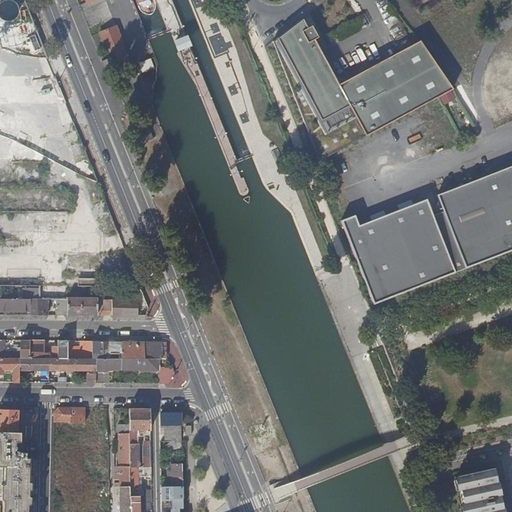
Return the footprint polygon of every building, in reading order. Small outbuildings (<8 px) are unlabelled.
[(0,0),(0,13),(9,46),(23,43),(25,51),(40,47),(37,34),(31,36),(21,0),(0,0)] [(105,0),(104,0),(85,8),(92,25),(113,17),(105,0)] [(305,29),(300,21),(266,51),(312,165),(435,100),(452,88),(419,43),(336,87),(312,41),(316,38),(309,28),(305,29)] [(116,25),(99,32),(106,47),(113,44),(121,64),(130,60),(116,25)] [(183,36),(173,40),(177,49),(186,45),(183,36)] [(139,62),(143,72),(155,67),(152,57),(139,62)] [(111,59),(102,62),(105,70),(114,66),(111,59)] [(339,221),(372,305),(511,250),(511,163),(435,195),(442,212),(432,216),(425,198),(357,225),(353,215),(339,221)] [(39,287),(39,288),(39,299),(44,299),(57,299),(67,299),(67,315),(97,315),(97,311),(97,299),(97,298),(67,298),(67,288),(67,287),(39,287)] [(30,310),(31,299),(28,299),(2,299),(1,307),(1,310),(30,310)] [(44,299),(39,299),(35,299),(31,299),(30,310),(30,315),(47,315),(47,311),(44,311),(44,299)] [(57,315),(67,315),(67,299),(57,299),(57,315)] [(112,300),(97,299),(97,311),(112,311),(112,300)] [(112,315),(138,316),(138,301),(135,301),(124,300),(112,300),(112,311),(112,315)] [(0,339),(0,358),(11,358),(11,354),(1,354),(1,340),(0,339)] [(20,358),(29,358),(29,340),(21,340),(20,351),(20,355),(20,358)] [(29,358),(67,358),(67,341),(58,341),(58,355),(55,354),(38,354),(38,340),(29,340),(29,358)] [(67,358),(92,358),(92,341),(81,341),(81,347),(71,347),(71,341),(67,341),(67,358)] [(92,358),(95,358),(107,358),(108,354),(113,354),(113,342),(92,341),(92,358)] [(121,358),(144,358),(144,342),(121,342),(121,345),(121,351),(121,358)] [(144,358),(157,358),(165,358),(165,349),(164,347),(161,347),(161,342),(144,342),(144,358)] [(0,369),(19,369),(19,358),(11,358),(0,358),(0,369)] [(95,374),(95,372),(95,368),(95,358),(92,358),(67,358),(29,358),(20,358),(19,358),(19,369),(19,370),(88,371),(88,383),(95,383),(95,374)] [(95,368),(121,369),(121,358),(119,358),(107,358),(95,358),(95,368)] [(121,369),(157,370),(157,358),(144,358),(121,358),(121,369)] [(159,367),(159,383),(168,383),(175,373),(172,367),(159,367)] [(95,383),(108,383),(108,372),(95,372),(95,374),(95,383)] [(53,412),(54,421),(69,422),(84,423),(85,407),(58,407),(53,412)] [(0,408),(0,431),(16,432),(17,420),(19,420),(19,416),(17,416),(17,409),(0,408)] [(129,408),(129,424),(129,441),(130,466),(130,467),(139,467),(138,435),(144,436),(144,430),(150,430),(150,408),(129,408)] [(36,412),(20,411),(20,432),(20,435),(35,435),(35,425),(36,418),(36,412)] [(171,442),(181,441),(181,429),(181,414),(160,413),(160,425),(168,425),(169,442),(171,442)] [(114,483),(114,487),(120,487),(130,487),(130,467),(130,466),(129,441),(129,424),(118,424),(119,446),(119,466),(114,466),(114,479),(119,479),(120,483),(114,483)] [(27,511),(28,505),(30,503),(30,497),(28,496),(28,490),(30,489),(30,482),(28,481),(29,457),(18,457),(18,465),(15,465),(15,464),(14,464),(14,451),(16,450),(19,450),(19,447),(17,447),(15,445),(15,440),(19,440),(20,435),(20,432),(16,432),(0,431),(0,466),(4,466),(3,484),(1,485),(1,499),(3,501),(2,511),(27,511)] [(151,467),(151,442),(145,442),(145,445),(143,445),(143,467),(151,467)] [(171,475),(171,486),(182,486),(182,463),(171,464),(171,470),(171,475)] [(130,467),(130,487),(130,496),(139,496),(139,490),(139,476),(142,476),(151,476),(151,467),(143,467),(139,467),(130,467)] [(500,495),(494,468),(454,477),(461,511),(511,511),(511,510),(510,501),(509,501),(509,497),(507,498),(506,494),(500,495)] [(182,511),(182,486),(171,486),(161,486),(162,505),(170,505),(170,509),(170,511),(182,511)] [(130,487),(120,487),(119,511),(130,511),(130,496),(130,487)] [(130,511),(139,511),(139,501),(139,496),(130,496),(130,511)]
